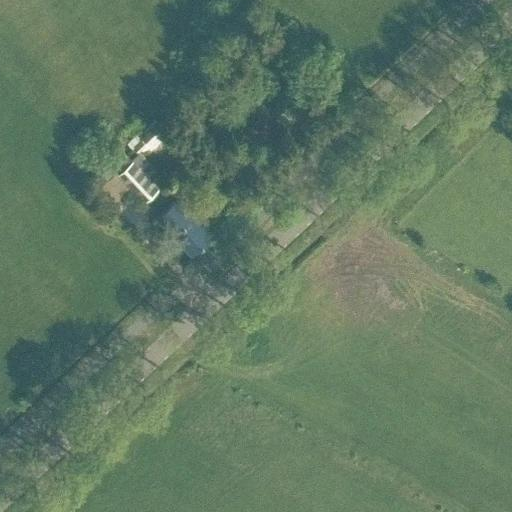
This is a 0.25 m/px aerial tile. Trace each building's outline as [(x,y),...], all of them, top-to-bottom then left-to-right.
[(157,137),(166,129),(164,128),(165,127),(159,120),(141,137),(147,144),(148,143),(149,144),(153,141),(151,140),(156,136),(157,137)] [(220,156),(229,165),(240,154),(232,145),(220,156)] [(128,185),(143,201),(166,180),(140,152),(117,173),(128,185)] [(230,167),(237,175),(248,165),(241,157),(230,167)] [(157,215),(193,253),(214,232),(179,194),(157,215)]
